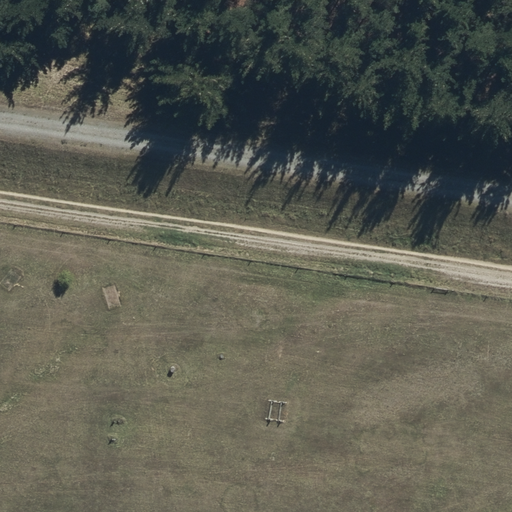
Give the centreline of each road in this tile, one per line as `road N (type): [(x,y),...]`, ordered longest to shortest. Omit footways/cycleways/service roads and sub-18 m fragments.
road 1 (track): [(0,209),(511,284)]
road 2 (track): [(0,118),(511,189)]
